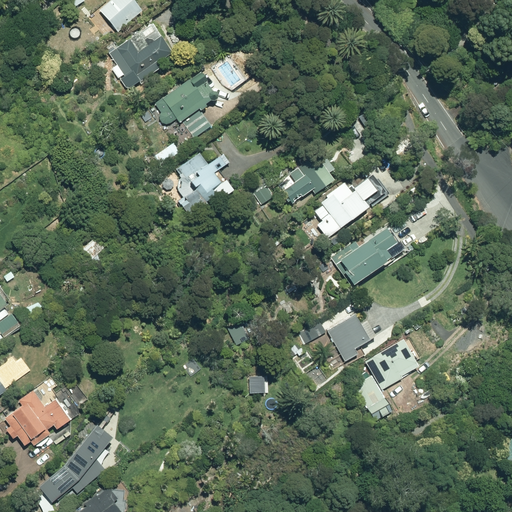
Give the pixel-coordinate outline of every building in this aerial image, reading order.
[(84,2),(82,0),(67,0),(73,9),(84,2)] [(97,23),(109,36),(139,12),(128,0),(110,0),(99,10),(104,17),(97,23)] [(120,81),(128,91),(139,83),(161,68),(157,63),(170,54),(158,38),(145,47),(136,34),(107,55),(124,78),(120,81)] [(66,93),(73,88),(71,85),(77,80),(72,74),(59,84),(66,93)] [(181,121),(193,138),(209,127),(199,112),(204,109),(203,107),(208,103),(211,103),(215,100),(215,98),(213,93),(209,93),(203,84),(204,83),(198,74),(187,82),(186,81),(160,100),(177,124),(181,121)] [(153,157),(160,166),(178,154),(171,144),(153,157)] [(177,203),(185,215),(211,197),(208,193),(213,190),(220,200),(231,193),(216,172),(228,164),(222,155),(205,167),(197,155),(175,171),(180,179),(178,182),(177,185),(177,189),(178,192),(183,199),(177,203)] [(288,205),(289,207),(293,205),(291,202),(298,197),(300,200),(311,192),(313,196),(332,183),(327,175),(331,172),(325,163),(320,166),(315,158),(288,175),(295,184),(280,194),(282,197),(281,198),(286,206),(288,205)] [(315,227),(325,240),(366,210),(361,203),(374,193),(365,181),(352,191),(349,187),(346,189),(342,184),(324,197),(325,199),(319,204),(321,207),(316,211),(315,211),(312,213),(319,221),(327,215),(329,217),(315,227)] [(255,191),(263,204),(270,199),(262,187),(255,191)] [(22,190),(16,194),(23,203),(29,199),(22,190)] [(342,274),(351,288),(384,265),(383,263),(388,260),(389,261),(400,253),(384,230),(357,249),(353,243),(333,258),(343,273),(342,274)] [(0,322),(0,335),(1,336),(17,325),(10,315),(0,322)] [(352,318),(326,333),(344,364),(355,357),(352,352),(367,343),(352,318)] [(303,331),(310,341),(324,333),(318,322),(303,331)] [(372,424),(391,413),(379,392),(401,380),(399,377),(410,371),(408,369),(415,365),(401,342),(364,363),(371,376),(352,388),(372,424)] [(313,390),(316,393),(322,388),(319,385),(313,390)] [(15,438),(22,449),(29,443),(31,447),(47,436),(44,432),(51,427),(54,432),(67,423),(51,402),(42,409),(30,391),(20,398),(25,405),(2,421),(7,429),(3,432),(10,442),(15,438)] [(35,489),(49,505),(68,488),(75,496),(103,471),(94,460),(108,441),(92,428),(62,468),(35,489)] [(511,436),(497,452),(511,466),(511,436)] [(114,511),(109,505),(114,501),(108,493),(110,492),(106,486),(94,495),(95,496),(81,506),(84,509),(79,511),(114,511)]
